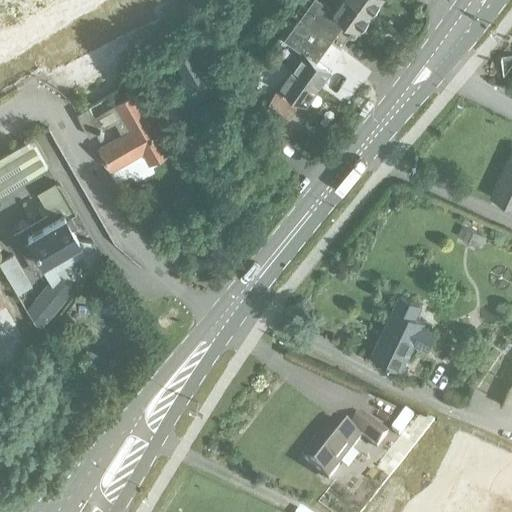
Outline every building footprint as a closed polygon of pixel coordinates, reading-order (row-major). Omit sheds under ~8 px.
[(320,0),(313,0),(300,18),(332,41),(347,20),(360,30),(372,13),(352,0),(342,0),(334,10),(320,0)] [(352,0),(372,13),(381,0),(352,0)] [(332,41),(300,18),(285,39),(304,53),(292,69),(318,86),(330,71),(317,61),(332,41)] [(230,83),(206,40),(195,47),(193,44),(173,55),(183,74),(174,80),(188,106),(230,83)] [(318,86),(292,69),(281,85),(281,86),(278,91),(287,97),(291,92),(305,103),(306,104),(318,86)] [(100,146),(113,169),(144,151),(149,162),(172,149),(138,90),(116,103),(95,115),(89,106),(77,113),(90,136),(99,131),(101,134),(104,132),(103,129),(116,122),(123,133),(100,146)] [(269,109),(287,122),(297,108),(279,95),(269,109)] [(0,154),(0,194),(49,166),(32,137),(0,154)] [(511,151),(492,195),(511,204),(511,151)] [(56,182),(37,193),(52,219),(71,208),(56,182)] [(52,219),(27,234),(42,260),(78,239),(63,213),(52,219)] [(32,286),(13,255),(0,262),(18,294),(32,286)] [(47,283),(28,306),(46,322),(66,299),(47,283)] [(401,294),(384,330),(372,355),(386,362),(385,362),(389,364),(389,363),(400,368),(413,340),(428,347),(435,332),(420,326),(423,320),(414,316),(420,303),(401,294)] [(362,415),(360,418),(361,419),(355,426),(354,426),(352,429),(355,431),(352,434),(335,420),(303,460),(329,480),(362,437),(377,448),(388,435),(362,415)] [(467,485),(446,511),(511,511),(511,506),(471,487),(467,485)]
